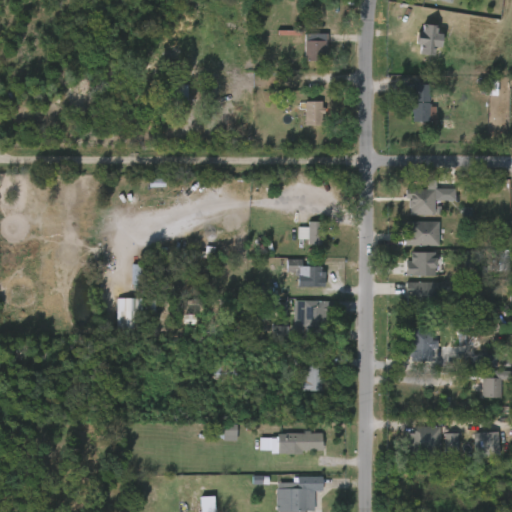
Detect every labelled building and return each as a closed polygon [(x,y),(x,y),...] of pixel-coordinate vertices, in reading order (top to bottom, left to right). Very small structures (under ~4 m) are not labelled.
[(441,0),(405,0),(404,5),(437,15),(441,0)] [(325,60),(305,60),(305,33),(328,33),(328,55),(325,55),(325,60)] [(291,72),(314,71),(314,45),(290,45),(291,72)] [(430,84),(430,103),(431,103),(431,106),(436,106),(436,121),(412,121),(412,111),(411,111),(411,107),(413,107),(413,102),(414,102),(415,84),(430,84)] [(164,104),(159,103),(160,85),(184,85),(183,104),(164,104)] [(173,96),(162,96),(163,114),(174,114),(173,96)] [(421,133),(422,117),(416,117),(416,96),(400,96),(399,133),(421,133)] [(322,101),(322,124),(305,124),(305,101),(322,101)] [(291,137),(310,137),(309,112),(290,112),(291,137)] [(434,195),(434,215),(410,215),(409,200),(411,199),(406,199),(406,189),(435,189),(434,195)] [(393,227),(420,227),(421,192),(413,191),(412,201),(394,200),(393,227)] [(322,225),(322,233),(325,233),(325,238),(321,238),(321,244),(308,244),(309,221),(322,221),(322,225)] [(439,222),(439,235),(442,235),(442,241),(439,240),(439,245),(406,245),(406,233),(410,233),(410,231),(407,231),(407,221),(439,222)] [(425,233),(393,232),(392,257),(425,257),(425,233)] [(284,238),(284,250),(294,250),(294,256),(307,256),(307,233),(294,233),(294,238),(284,238)] [(298,260),(298,267),(317,267),(318,289),(295,288),(296,277),(292,277),(292,273),(284,272),(284,260),(288,260),(288,250),(294,250),(294,260),(298,260)] [(436,252),(436,254),(441,254),(441,268),(436,268),(436,275),(407,275),(407,261),(412,261),(412,252),(436,252)] [(451,268),(450,268),(452,280),(462,279),(460,262),(450,263),(451,268)] [(421,264),(397,264),(397,272),(392,272),(392,287),(421,287),(421,264)] [(288,270),(272,271),(273,285),(284,284),(284,299),(310,298),(310,277),(288,278),(288,270)] [(439,283),(439,307),(407,307),(408,295),(406,295),(407,282),(439,283)] [(426,294),(392,293),(392,314),(425,315),(426,294)] [(322,326),(292,325),(292,301),(323,302),(322,326)] [(126,310),(103,309),(102,345),(125,346),(126,310)] [(280,337),(290,338),(290,348),(313,349),(314,312),(281,311),(280,337)] [(431,361),(410,361),(410,343),(424,343),(424,338),(438,338),(438,353),(431,353),(431,361)] [(396,340),(395,375),(417,376),(418,341),(396,340)] [(321,368),(321,373),(326,373),(326,391),(301,390),(302,373),(293,373),(293,359),(305,359),(305,357),(321,357),(321,368)] [(245,372),(244,382),(205,381),(205,361),(237,362),(237,365),(244,366),(244,372),(245,372)] [(466,380),(482,379),(482,365),(465,366),(466,380)] [(197,372),(197,392),(232,392),(231,371),(197,372)] [(288,374),(287,402),(308,402),(309,375),(288,374)] [(501,378),(500,398),(482,398),(482,378),(501,378)] [(468,390),(467,409),(487,409),(488,390),(494,390),(494,382),(478,382),(478,390),(468,390)] [(437,456),(405,456),(405,432),(411,433),(411,426),(438,426),(437,456)] [(308,430),(308,432),(320,432),(320,450),(299,450),(299,453),(284,453),(284,448),(282,448),(282,433),(302,433),(302,430),(308,430)] [(209,436),(210,453),(224,452),(223,435),(209,436)] [(400,445),(394,445),(395,468),(427,467),(425,437),(399,438),(400,445)] [(308,444),(263,445),(263,466),(289,465),(289,462),(309,462),(308,444)] [(445,444),(430,445),(430,463),(445,463),(445,444)] [(485,467),(484,444),(459,444),(459,468),(485,467)] [(278,511),(276,511),(276,489),(306,489),(306,477),(323,477),(323,491),(313,491),(313,511),(278,511)]
